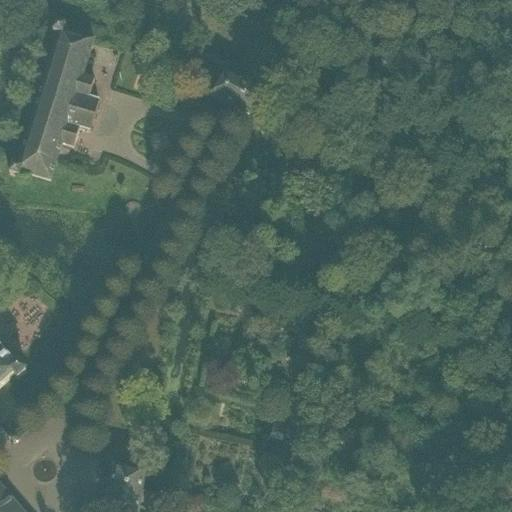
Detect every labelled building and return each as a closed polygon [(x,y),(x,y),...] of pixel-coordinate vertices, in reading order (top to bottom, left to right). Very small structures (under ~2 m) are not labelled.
[(66,27),(56,24),(53,34),(59,35),(18,168),(13,166),(10,176),(20,179),(22,174),(51,182),(62,146),(74,149),(80,131),(90,134),(99,103),(89,100),(95,82),(83,78),(94,41),(64,32),(66,27)] [(261,94),(250,88),(234,79),(224,73),(211,97),(239,113),(248,117),(261,94)] [(26,373),(21,367),(19,364),(14,368),(0,352),(0,388),(12,379),(16,383),(26,373)] [(297,408),(300,390),(285,387),(282,406),(297,408)] [(294,454),(290,472),(305,475),(308,457),(294,454)] [(146,474),(114,467),(109,493),(140,500),(146,474)] [(0,511),(21,511),(0,487),(0,511)] [(137,511),(138,509),(140,500),(109,493),(104,511),(137,511)]
